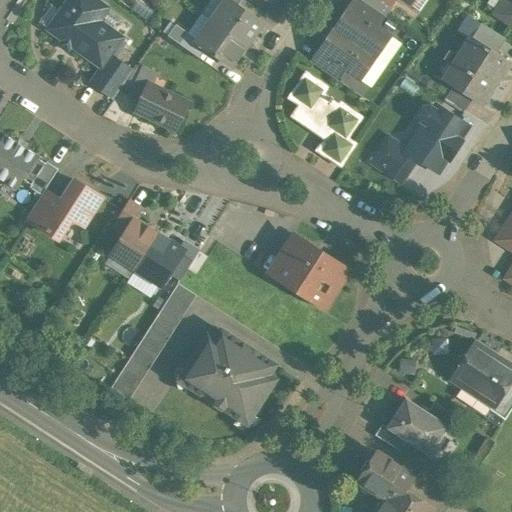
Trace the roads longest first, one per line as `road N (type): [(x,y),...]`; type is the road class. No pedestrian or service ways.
road 1 (residential): [(214,158),(143,154),(89,131),(0,74)]
road 2 (residential): [(265,170),(336,214),(406,243)]
road 3 (secondary): [(103,452),(160,498),(231,509)]
road 4 (residential): [(249,129),(259,86),(311,0)]
road 5 (secondary): [(234,482),(103,452)]
road 6 (residential): [(511,137),(444,243)]
road 7 (secondary): [(103,452),(0,387)]
